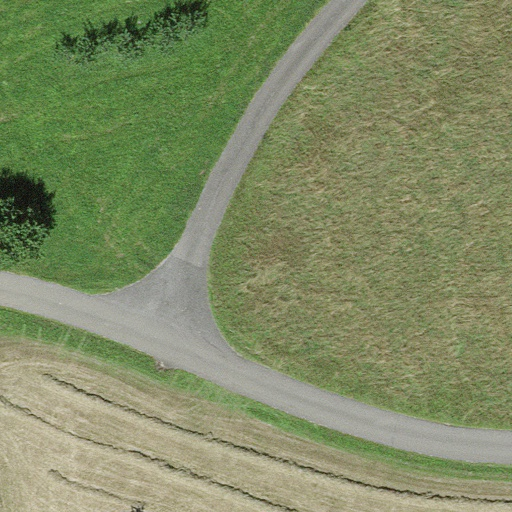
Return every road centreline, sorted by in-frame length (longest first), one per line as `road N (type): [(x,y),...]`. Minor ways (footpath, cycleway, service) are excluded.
road 1 (unclassified): [(169,345),(214,209),(286,84),(350,0)]
road 2 (unclassified): [(169,345),(449,433),(511,433)]
road 3 (unclassified): [(0,298),(169,345)]
